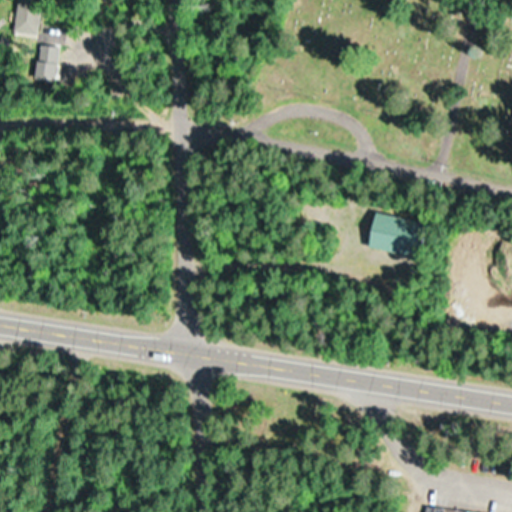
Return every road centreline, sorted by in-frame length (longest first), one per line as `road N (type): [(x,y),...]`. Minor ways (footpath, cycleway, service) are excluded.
road 1 (trunk): [(511,401),(0,317)]
road 2 (residential): [(171,120),(511,182)]
road 3 (residential): [(185,345),(165,0)]
road 4 (residential): [(0,122),(171,120)]
road 5 (residential): [(194,511),(185,345)]
